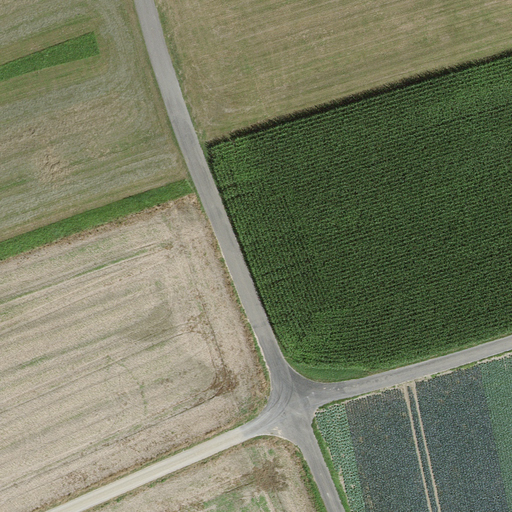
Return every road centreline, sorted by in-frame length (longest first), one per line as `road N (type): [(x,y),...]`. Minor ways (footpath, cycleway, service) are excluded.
road 1 (residential): [(145,0),(201,182),(291,408)]
road 2 (residential): [(291,408),(55,511)]
road 3 (residential): [(511,339),(291,408)]
